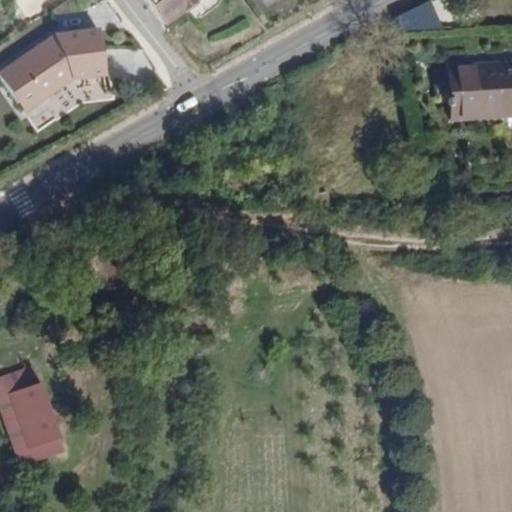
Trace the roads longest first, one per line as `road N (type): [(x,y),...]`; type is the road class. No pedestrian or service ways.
road 1 (track): [(26,199),(458,245),(511,240)]
road 2 (tertiary): [(0,217),(382,0)]
